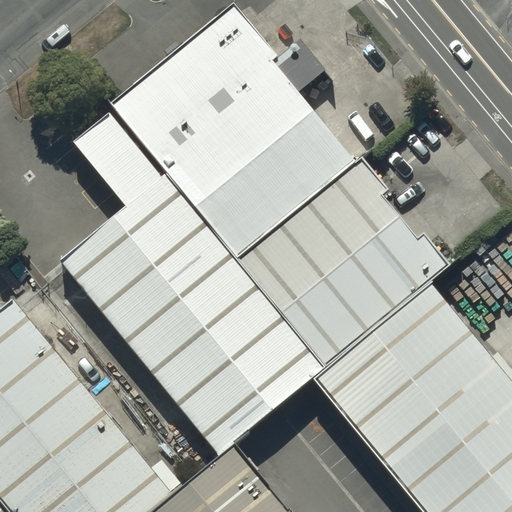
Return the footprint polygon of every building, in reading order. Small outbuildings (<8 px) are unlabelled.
[(308,382),(425,286),(441,273),(232,20),(73,151),(124,212),(58,267),(216,458),(228,448),(308,382)] [(398,74),(385,86),(411,116),(424,105),(398,74)] [(511,511),(511,391),(425,286),(308,382),(414,511),(511,511)] [(0,507),(4,511),(144,511),(169,493),(15,307),(0,318),(0,507)] [(280,511),(228,448),(216,458),(169,493),(144,511),(280,511)]
